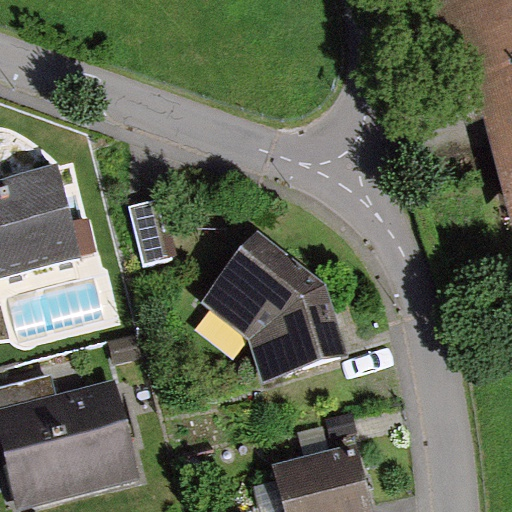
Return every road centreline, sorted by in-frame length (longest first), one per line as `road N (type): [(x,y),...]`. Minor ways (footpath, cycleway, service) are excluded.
road 1 (residential): [(342,182),(0,60)]
road 2 (residential): [(342,182),(380,218),(409,262),(436,368),(453,511)]
road 3 (residential): [(360,0),(371,83),(362,139),(342,182)]
